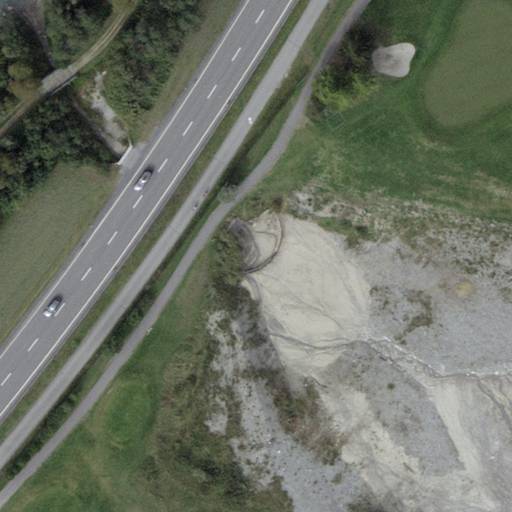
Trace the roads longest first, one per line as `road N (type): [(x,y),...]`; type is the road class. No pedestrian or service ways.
road 1 (track): [(320,0),(198,197),(0,460)]
road 2 (primary): [(267,0),(75,294),(0,387)]
road 3 (track): [(0,126),(76,67),(133,0)]
